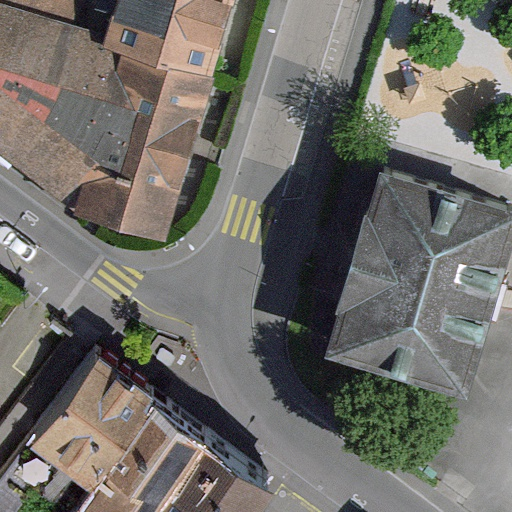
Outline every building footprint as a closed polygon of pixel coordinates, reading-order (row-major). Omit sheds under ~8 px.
[(0,0),(0,7),(46,21),(52,0),(0,0)] [(106,39),(205,67),(226,0),(105,0),(116,3),(106,39)] [(458,69),(511,79),(511,0),(505,0),(501,21),(469,15),(458,69)] [(0,7),(0,135),(86,201),(161,222),(205,67),(106,39),(46,21),(0,7)] [(328,342),(468,381),(511,226),(511,199),(381,163),(370,204),(361,202),(334,295),(341,297),(328,342)] [(153,386),(89,340),(0,462),(0,511),(5,511),(55,443),(92,470),(153,386)] [(137,511),(203,421),(153,386),(92,470),(61,511),(137,511)] [(242,511),(272,471),(203,421),(137,511),(242,511)]
